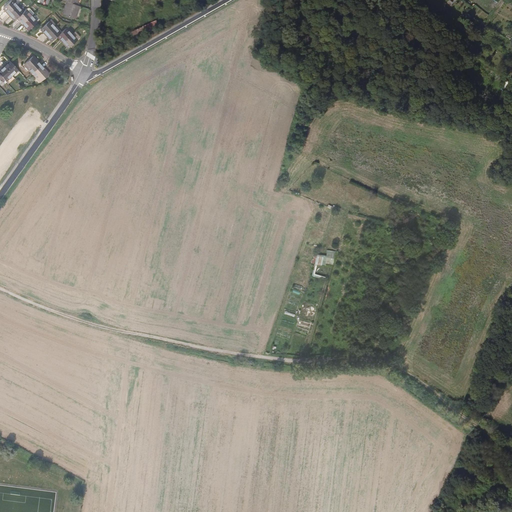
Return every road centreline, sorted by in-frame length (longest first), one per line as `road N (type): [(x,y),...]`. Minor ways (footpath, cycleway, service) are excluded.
road 1 (track): [(511,450),(427,387),(368,358),(301,360),(115,330),(0,288)]
road 2 (unclassified): [(81,73),(107,70),(225,0)]
road 3 (residential): [(81,73),(0,195)]
